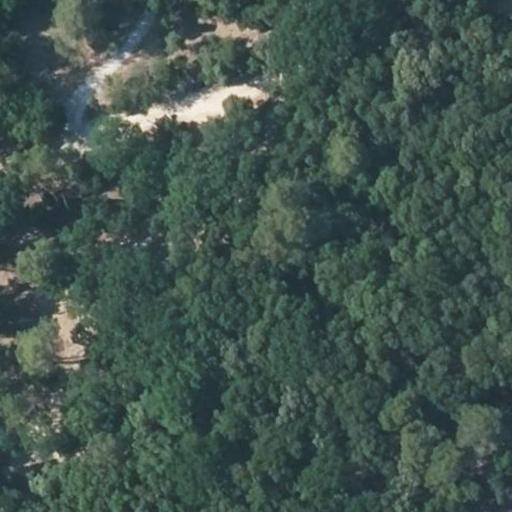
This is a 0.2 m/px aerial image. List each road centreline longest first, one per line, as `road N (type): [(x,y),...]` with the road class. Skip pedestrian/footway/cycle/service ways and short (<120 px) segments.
road 1 (track): [(0,163),(511,8)]
road 2 (track): [(0,484),(54,416),(104,309),(216,139),(232,93)]
